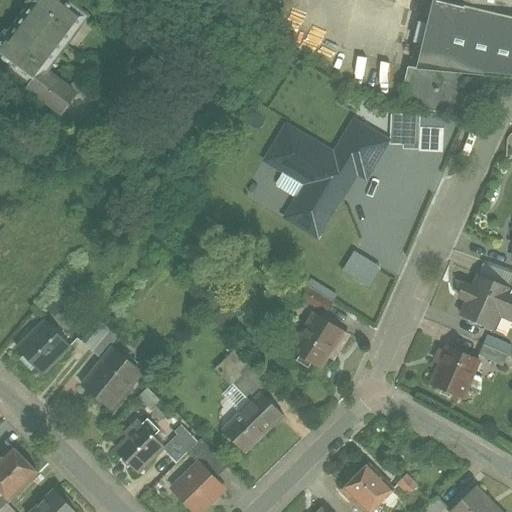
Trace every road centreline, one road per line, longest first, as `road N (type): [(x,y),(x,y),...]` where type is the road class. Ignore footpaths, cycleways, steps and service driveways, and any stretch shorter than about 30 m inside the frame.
road 1 (residential): [(367,386),(492,115),(511,106)]
road 2 (residential): [(0,383),(127,511)]
road 3 (residential): [(249,511),(367,386)]
road 4 (residential): [(367,386),(511,471)]
